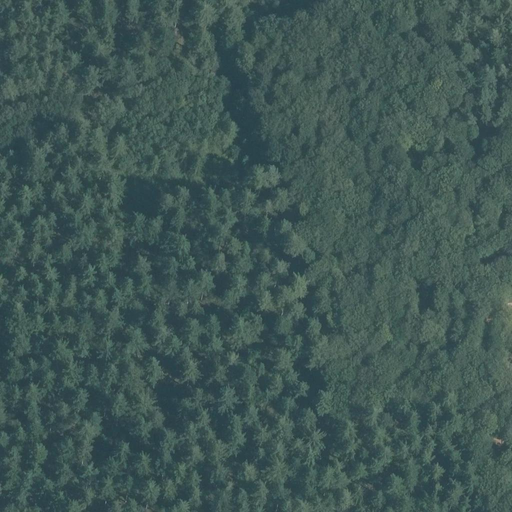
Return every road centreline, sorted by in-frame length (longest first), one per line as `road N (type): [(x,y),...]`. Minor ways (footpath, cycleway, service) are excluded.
road 1 (track): [(406,0),(257,39),(0,144)]
road 2 (track): [(433,0),(511,302)]
